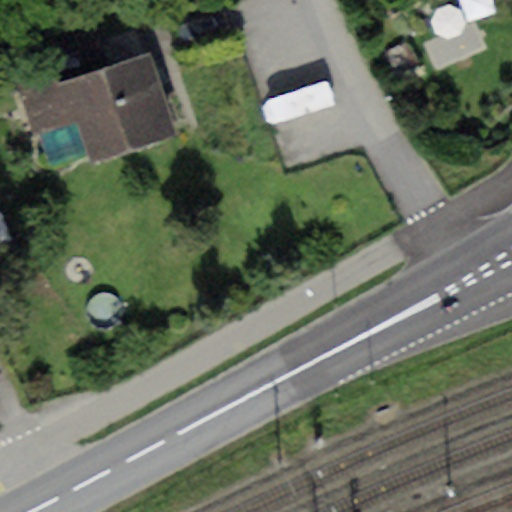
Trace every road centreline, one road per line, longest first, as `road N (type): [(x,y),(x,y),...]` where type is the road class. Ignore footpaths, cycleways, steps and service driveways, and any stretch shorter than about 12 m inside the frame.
road 1 (primary): [(467,283),(27,511)]
road 2 (residential): [(467,283),(311,0)]
